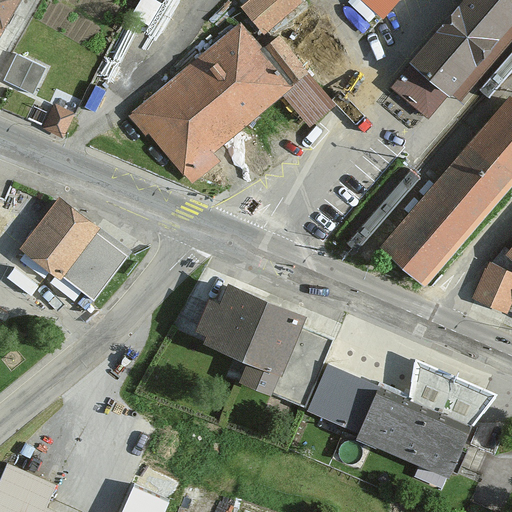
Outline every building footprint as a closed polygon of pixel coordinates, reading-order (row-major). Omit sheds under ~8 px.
[(0,0),(0,36),(20,0),(0,0)] [(250,0),(241,8),(261,33),(299,0),(250,0)] [(360,0),(381,19),(398,0),(360,0)] [(389,85),(428,117),(511,18),(511,0),(453,0),(406,56),(411,60),(389,85)] [(238,20),(130,110),(183,173),(291,83),(238,20)] [(37,89),(47,64),(17,52),(7,77),(37,89)] [(511,97),(511,96),(380,247),(425,286),(511,185),(511,97)] [(54,102),(41,126),(64,137),(76,113),(54,102)] [(96,227),(55,194),(18,238),(59,272),(62,268),(96,227)] [(128,253),(96,227),(62,268),(94,295),(128,253)] [(511,273),(489,265),(474,302),(506,315),(511,299),(511,273)] [(299,319),(303,310),(215,271),(189,330),(246,355),(236,379),(267,392),(299,319)] [(339,336),(299,319),(267,392),(307,409),(328,361),(339,336)] [(414,355),(410,396),(469,422),(495,391),(414,355)] [(351,428),(372,380),(328,361),(307,409),(351,428)] [(372,380),(351,428),(448,471),(469,422),(410,396),(372,380)] [(5,468),(0,479),(0,511),(50,511),(43,509),(52,489),(5,468)] [(159,511),(164,501),(130,486),(118,511),(159,511)]
